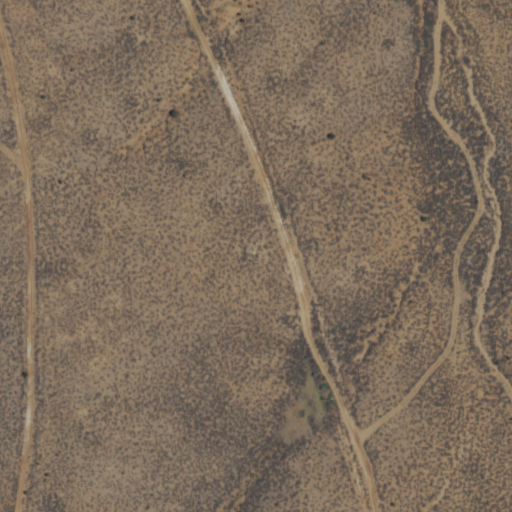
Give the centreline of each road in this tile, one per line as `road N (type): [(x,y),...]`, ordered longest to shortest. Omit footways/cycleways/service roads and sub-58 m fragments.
road 1 (track): [(381,511),(250,133),(183,0)]
road 2 (track): [(22,511),(34,206),(0,24)]
